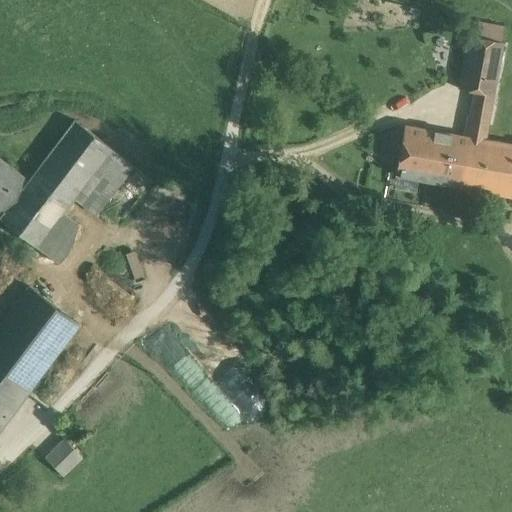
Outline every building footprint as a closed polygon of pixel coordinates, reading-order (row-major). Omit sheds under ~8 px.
[(503,42),(468,35),(458,88),(475,91),(466,136),(485,140),(485,139),(503,42)] [(0,216),(0,218),(36,246),(111,149),(74,120),(30,177),(0,216)] [(511,144),(485,139),(485,140),(466,136),(405,125),(395,175),(459,186),(458,187),(511,197),(511,144)] [(111,149),(36,246),(58,264),(106,201),(133,166),(111,149)] [(23,177),(0,159),(0,216),(30,177),(26,174),(23,177)] [(0,388),(19,403),(29,389),(79,323),(29,285),(0,323),(0,388)] [(177,318),(247,412),(261,401),(246,380),(249,378),(195,304),(177,318)] [(0,427),(19,403),(0,388),(0,427)] [(64,438),(45,457),(63,476),(82,457),(64,438)]
